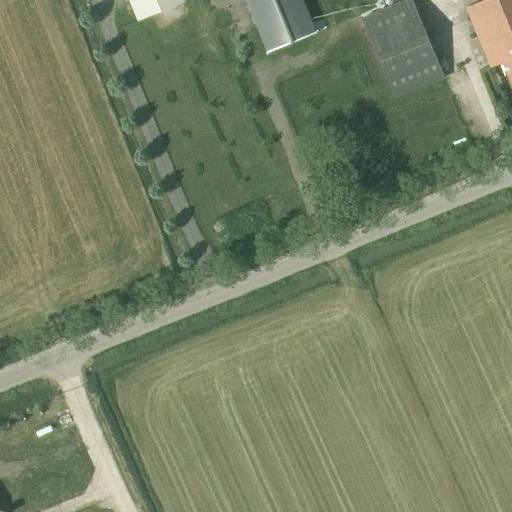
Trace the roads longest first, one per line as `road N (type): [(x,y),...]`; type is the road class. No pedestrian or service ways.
road 1 (unclassified): [(0,382),(511,172)]
road 2 (unknown): [(58,358),(131,511)]
